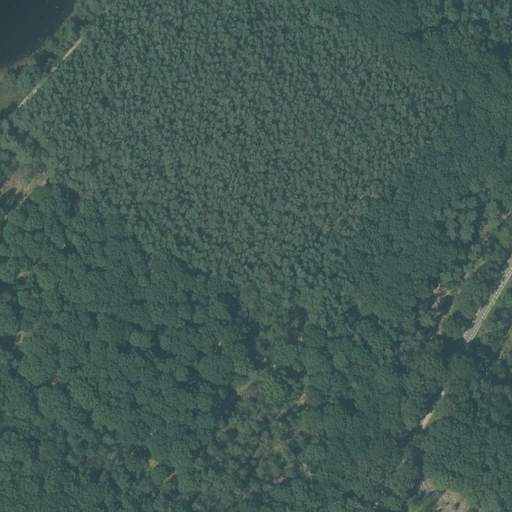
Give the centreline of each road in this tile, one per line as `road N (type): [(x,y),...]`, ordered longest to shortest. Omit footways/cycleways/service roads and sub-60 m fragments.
road 1 (tertiary): [(364,511),(511,261)]
road 2 (track): [(118,0),(0,139)]
